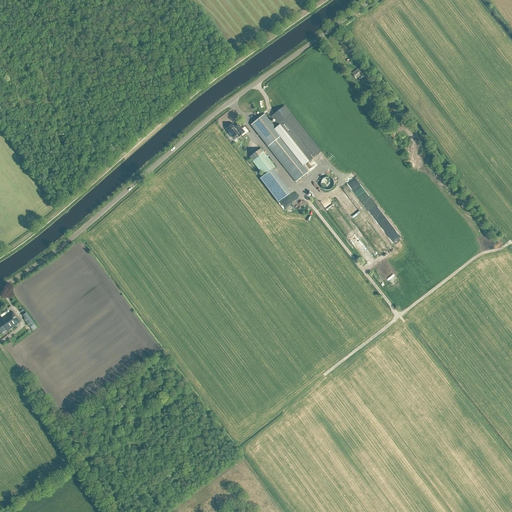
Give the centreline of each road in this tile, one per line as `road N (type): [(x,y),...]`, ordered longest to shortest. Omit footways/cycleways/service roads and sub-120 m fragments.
road 1 (unclassified): [(0,286),(70,240),(212,117),(372,0)]
road 2 (track): [(0,254),(193,89),(322,0)]
road 3 (track): [(0,345),(117,511)]
